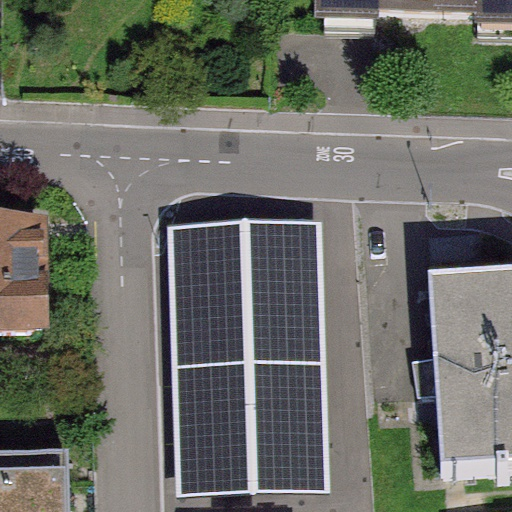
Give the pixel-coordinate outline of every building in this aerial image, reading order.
[(503,0),(306,0),(307,42),(504,41),(503,0)] [(29,252),(0,251),(0,356),(30,356),(29,252)] [(187,258),(185,309),(210,310),(270,312),(331,315),(333,263),(284,262),(187,258)] [(511,306),(414,314),(426,489),(511,483),(511,306)] [(270,312),(210,310),(219,504),(277,503),(270,312)] [(324,469),(326,511),(374,511),(373,467),(324,469)] [(71,511),(71,491),(0,491),(0,511),(71,511)]
